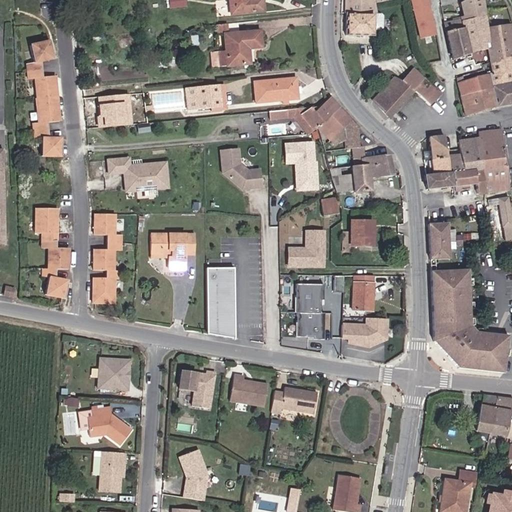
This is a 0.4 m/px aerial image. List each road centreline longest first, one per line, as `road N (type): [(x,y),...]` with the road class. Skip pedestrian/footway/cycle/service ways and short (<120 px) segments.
road 1 (tertiary): [(327,0),(328,48),(348,97),(408,154),(420,305),(414,376)]
road 2 (residential): [(63,6),(82,210),(79,321)]
road 3 (unclassified): [(158,336),(414,376)]
road 4 (residential): [(148,511),(158,336)]
road 5 (tertiary): [(414,376),(393,511)]
